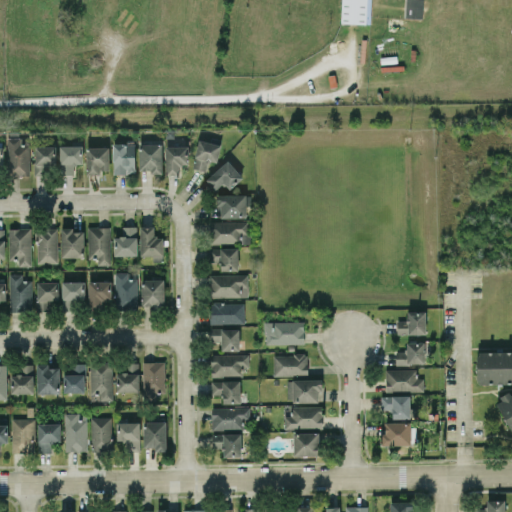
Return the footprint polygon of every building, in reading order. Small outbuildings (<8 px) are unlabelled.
[(371,24),(371,0),(341,0),(341,23),(371,24)] [(405,0),(405,18),(423,18),(422,0),(405,0)] [(28,137),(7,137),(8,176),(30,175),(28,137)] [(217,162),(221,144),(198,140),(193,168),(207,170),(208,160),(217,162)] [(113,173),(135,173),(134,142),(113,143),(113,173)] [(162,173),(162,144),(140,144),(140,170),(150,169),(150,174),(162,173)] [(60,146),(60,174),(74,174),(74,163),(83,163),(82,145),(60,146)] [(56,146),(35,146),(35,172),(56,172),(56,146)] [(165,146),(166,175),(179,174),(179,165),(188,164),(188,146),(165,146)] [(109,169),(109,147),(87,147),(87,174),(101,174),(101,170),(109,169)] [(215,190),(225,183),(229,188),(242,178),(230,160),(206,177),(215,190)] [(215,195),(216,206),(221,206),(221,217),(246,217),(246,194),(215,195)] [(209,222),(209,244),(240,243),(240,244),(249,243),(249,221),(209,222)] [(110,226),(88,227),(89,258),(98,258),(99,264),(110,264),(110,226)] [(114,255),(137,255),(137,226),(122,226),(122,236),(114,236),(114,255)] [(140,255),(163,255),(163,236),(154,236),(154,226),(141,226),(140,255)] [(8,228),(10,259),(18,259),(19,266),(32,265),(30,227),(8,228)] [(84,231),(73,231),(73,227),(61,228),(61,257),(84,257),(84,231)] [(58,262),(57,228),(36,228),(37,263),(58,262)] [(238,247),(210,248),(210,262),(221,261),(221,270),(239,270),(238,247)] [(128,272),(115,272),(116,308),(138,308),(137,278),(128,278),(128,272)] [(22,273),(9,273),(10,311),(32,310),(31,280),(23,280),(22,273)] [(248,296),(247,274),(209,274),(209,297),(248,296)] [(164,279),(141,279),(142,306),(165,305),(164,279)] [(84,281),(62,281),(62,310),(85,309),(84,281)] [(88,281),(89,310),(102,310),(102,300),(112,300),(111,281),(88,281)] [(244,323),(244,302),(210,302),(210,323),(244,323)] [(426,333),(426,311),(407,311),(407,320),(397,320),(397,334),(426,333)] [(304,343),(304,321),(265,322),(265,344),(304,343)] [(222,350),(240,350),(239,328),(211,329),(211,341),(221,341),(222,350)] [(396,364),(425,364),(425,342),(406,342),(406,351),(396,351),(396,364)] [(511,351),(477,352),(477,383),(511,382),(511,351)] [(211,354),(212,376),(242,376),(242,367),(249,367),(248,354),(211,354)] [(274,354),(274,375),(308,375),(308,354),(274,354)] [(112,400),(113,362),(90,361),(90,400),(112,400)] [(165,392),(165,361),(143,362),(143,393),(165,392)] [(138,392),(139,362),(128,362),(127,373),(116,372),(116,391),(138,392)] [(10,374),(11,393),(34,392),(33,363),(20,364),(20,374),(10,374)] [(59,367),(48,367),(48,363),(37,363),(37,393),(60,393),(59,367)] [(85,392),(85,363),(72,363),(72,374),(64,374),(64,391),(85,392)] [(423,391),(423,378),(416,378),(416,369),(386,369),(386,391),(423,391)] [(318,401),(318,391),(322,391),(322,379),(287,379),(288,401),(318,401)] [(241,403),(240,380),(211,381),(212,394),(222,394),(223,403),(241,403)] [(511,432),(511,392),(495,401),(511,432)] [(381,410),(391,409),(392,418),(410,418),(410,395),(381,395),(381,410)] [(292,406),(293,415),(285,415),(285,428),(323,427),(322,406),(292,406)] [(212,407),(212,429),(242,429),(243,418),(250,418),(250,407),(212,407)] [(86,451),(87,413),(65,413),(65,451),(86,451)] [(91,451),(112,451),(112,416),(91,416),(91,451)] [(12,418),(12,453),(34,452),(34,418),(12,418)] [(117,440),(126,440),(126,451),(140,450),(139,421),(117,422),(117,440)] [(167,451),(166,421),(144,421),(144,447),(155,447),(155,451),(167,451)] [(411,444),(411,421),(383,422),(384,445),(411,444)] [(61,441),(60,423),(37,423),(38,452),(51,452),(51,442),(61,441)] [(0,442),(8,442),(8,424),(0,424),(0,442)] [(294,456),(319,455),(319,432),(293,432),(294,456)] [(241,433),(212,434),(212,448),(223,448),(223,456),(241,456),(241,433)]
